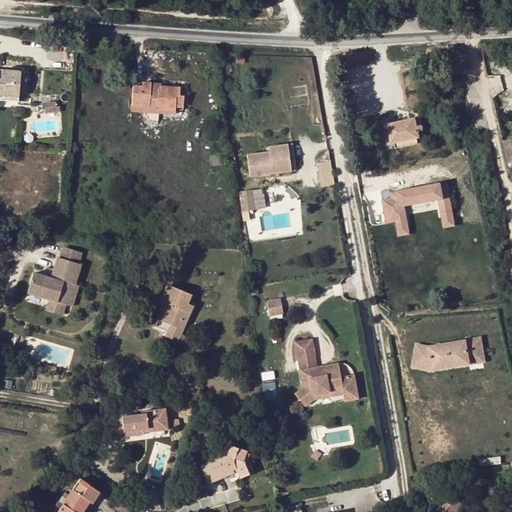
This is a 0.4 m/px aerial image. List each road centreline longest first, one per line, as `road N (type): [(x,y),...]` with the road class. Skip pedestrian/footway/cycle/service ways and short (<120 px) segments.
road 1 (tertiary): [(0,18),(305,42)]
road 2 (residential): [(470,35),(511,235)]
road 3 (tertiary): [(305,42),(470,35)]
